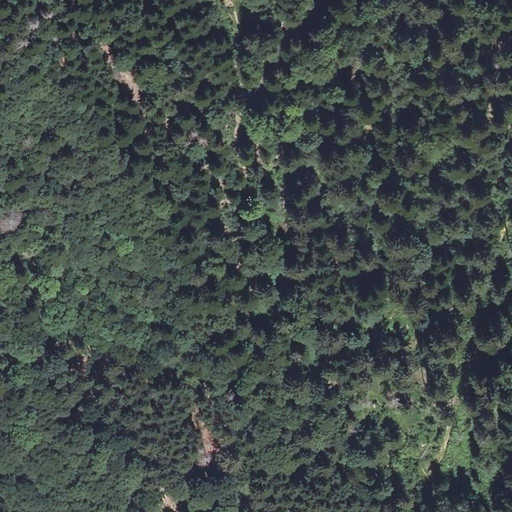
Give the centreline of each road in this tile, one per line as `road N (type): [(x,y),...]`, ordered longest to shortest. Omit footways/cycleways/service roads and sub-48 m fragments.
road 1 (track): [(414,511),(366,465),(244,383),(240,338),(254,272),(252,220),(224,0)]
road 2 (track): [(244,383),(179,370),(113,335),(0,325)]
